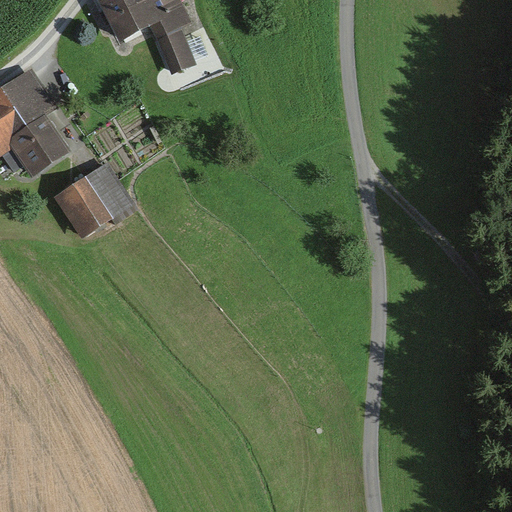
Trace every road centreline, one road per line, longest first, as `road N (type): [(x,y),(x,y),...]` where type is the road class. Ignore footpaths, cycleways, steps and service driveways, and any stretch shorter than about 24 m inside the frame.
road 1 (unclassified): [(346,0),(344,72),(376,288),(367,460),(373,511)]
road 2 (track): [(361,163),(463,267),(511,336)]
